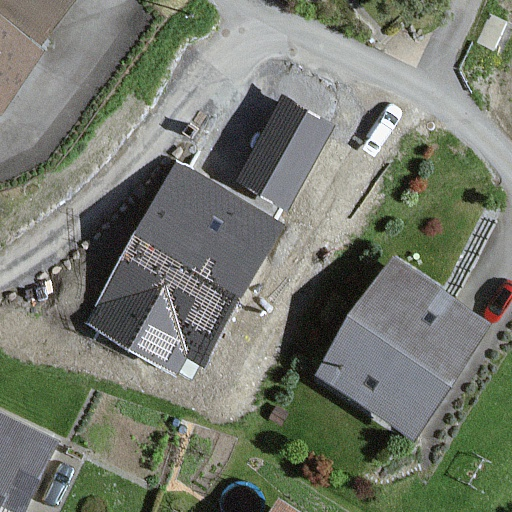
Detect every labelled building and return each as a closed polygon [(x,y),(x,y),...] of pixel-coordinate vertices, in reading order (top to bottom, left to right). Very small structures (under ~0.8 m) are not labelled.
[(0,102),(42,45),(0,14),(0,102)] [(329,125),(285,101),(242,179),(286,203),(329,125)] [(275,224),(181,169),(95,317),(190,371),(275,224)] [(491,316),(400,259),(333,365),(424,422),(491,316)] [(57,437),(0,409),(0,510),(8,494),(26,502),(57,437)] [(303,511),(288,502),(280,511),(303,511)]
